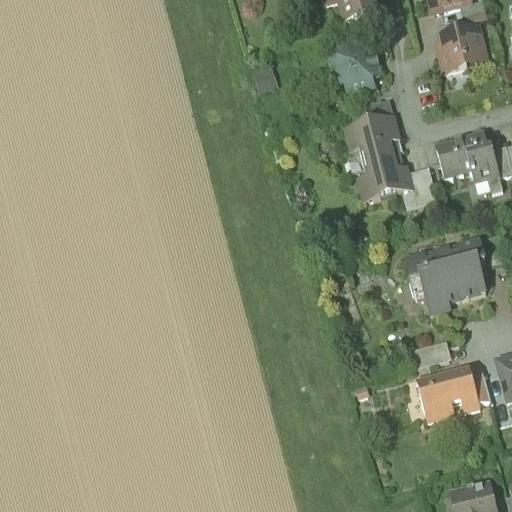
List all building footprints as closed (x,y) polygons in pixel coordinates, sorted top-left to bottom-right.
[(376,0),(320,0),(322,7),(334,4),(338,22),(379,12),(376,0)] [(422,0),(427,17),(473,7),(471,0),(422,0)] [(432,36),(440,75),(490,66),(482,26),(432,36)] [(370,50),(331,58),(339,93),(377,86),(370,50)] [(396,114),(343,127),(362,204),(415,191),(396,114)] [(489,127),(432,142),(442,179),(467,172),(473,194),(505,185),(489,127)] [(478,241),(414,259),(427,310),(492,293),(478,241)] [(511,356),(491,361),(504,413),(511,410),(511,356)] [(471,363),(413,379),(426,428),(484,412),(471,363)] [(443,494),(448,511),(496,511),(489,482),(443,494)]
